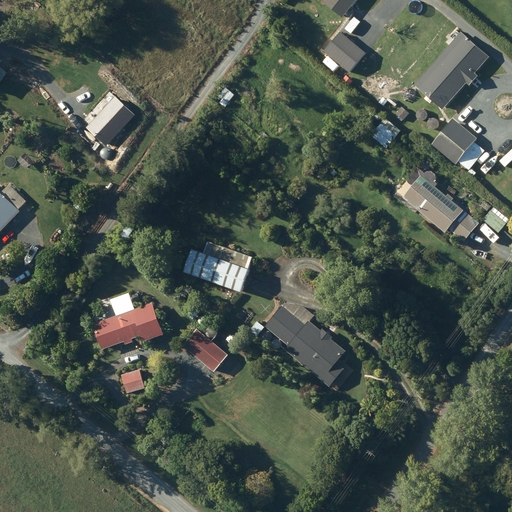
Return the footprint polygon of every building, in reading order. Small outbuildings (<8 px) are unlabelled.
[(322,0),(322,1),(341,17),(343,14),(349,19),(356,9),(351,5),(354,0),(322,0)] [(278,18),(285,24),(291,18),(284,11),(278,18)] [(473,73),(488,56),(459,31),(456,35),(452,31),(446,38),(450,42),(413,84),(441,109),(465,82),(468,84),(476,75),(473,73)] [(371,91),(380,98),(384,92),(375,86),(371,91)] [(401,106),(395,113),(402,119),(408,113),(401,106)] [(430,144),(455,164),(476,138),(451,118),(430,144)] [(370,134),(385,147),(400,131),(387,119),(382,124),(380,122),(370,134)] [(409,120),(406,125),(412,130),(415,125),(409,120)] [(35,160),(26,152),(18,160),(26,168),(35,160)] [(436,183),(433,181),(435,179),(435,175),(434,172),(432,170),(428,169),(425,171),(423,173),(416,166),(393,194),(414,212),(416,210),(443,232),(447,227),(462,241),(477,223),(450,200),(452,197),(447,193),(445,195),(433,186),(436,183)] [(0,229),(18,210),(0,192),(0,229)] [(479,205),(486,211),(490,206),(483,200),(479,205)] [(76,201),(70,208),(76,213),(82,207),(76,201)] [(482,219),(497,232),(508,219),(492,206),(482,219)] [(128,241),(137,229),(131,224),(122,235),(128,241)] [(250,256),(206,240),(202,252),(190,248),(182,272),(238,291),(250,256)] [(287,344),(283,349),(328,386),(342,368),(335,362),(344,350),(330,338),(331,336),(321,328),(319,330),(308,321),(314,315),(303,306),(283,301),(280,305),(281,306),(264,326),(287,344)] [(131,341),(130,337),(140,334),(142,340),(162,333),(150,302),(92,324),(101,348),(122,340),(124,344),(131,341)] [(255,320),(248,331),(255,336),(263,326),(255,320)] [(195,329),(182,345),(212,370),(226,354),(195,329)] [(139,370),(120,375),(125,392),(144,387),(139,370)]
